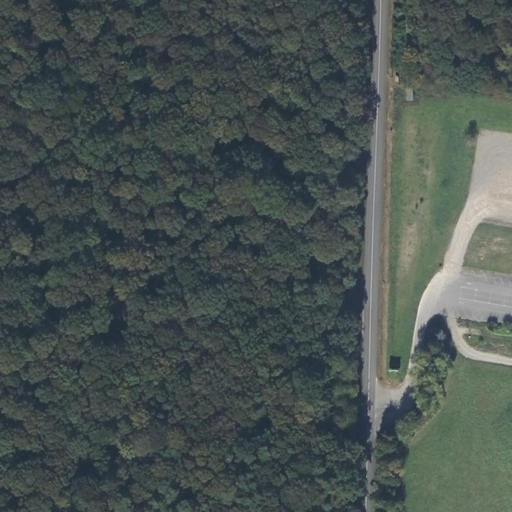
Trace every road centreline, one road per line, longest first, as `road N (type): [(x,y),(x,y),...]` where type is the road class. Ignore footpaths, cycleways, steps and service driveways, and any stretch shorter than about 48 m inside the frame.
road 1 (secondary): [(381,0),(369,407)]
road 2 (track): [(68,0),(88,62),(88,199),(118,315)]
road 3 (track): [(118,315),(133,468),(152,511)]
road 4 (unclassified): [(369,407),(389,405),(405,390),(429,297)]
road 5 (track): [(0,341),(118,315)]
